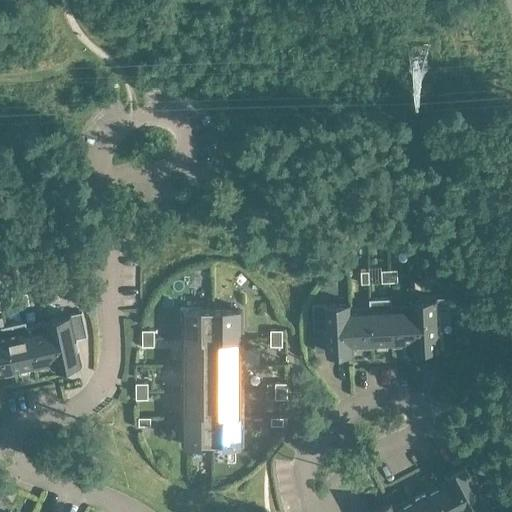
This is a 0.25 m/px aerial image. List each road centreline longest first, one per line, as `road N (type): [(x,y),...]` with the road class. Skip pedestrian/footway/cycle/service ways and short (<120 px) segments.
road 1 (residential): [(134,511),(14,458),(2,431),(11,406),(23,400),(76,413),(100,396),(109,357),(112,215)]
road 2 (residential): [(112,215),(155,235),(179,231),(214,199),(216,151),(184,116),(136,114),(101,146),(99,194)]
road 3 (residential): [(312,497),(416,435),(423,416),(413,404),(361,404),(307,446),(307,482)]
